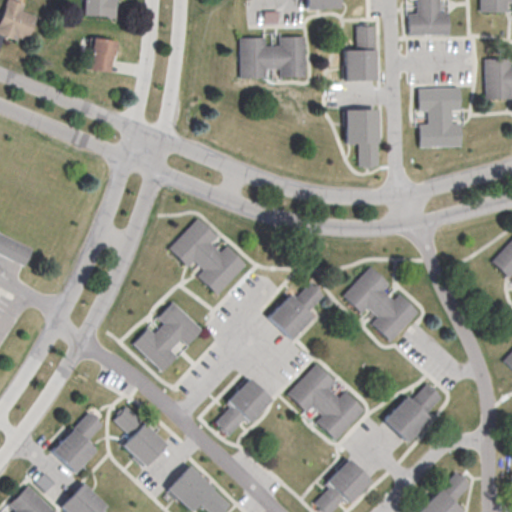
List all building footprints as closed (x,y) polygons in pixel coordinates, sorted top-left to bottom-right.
[(9,0),(3,0),(0,8),(0,37),(12,42),(14,37),(22,40),(32,17),(17,11),(20,4),(9,0)] [(78,0),(111,0),(111,17),(78,16),(78,0)] [(301,0),(335,0),(335,8),(302,8),(301,0)] [(437,0),(437,12),(445,12),(446,38),(406,39),(405,13),(414,13),(413,0),(437,0)] [(475,0),(511,0),(511,2),(504,2),(504,12),(476,13),(475,0)] [(371,25),(372,80),(341,81),(340,50),(353,50),(352,26),(371,25)] [(233,36),(261,36),(261,46),(275,45),(274,37),(300,36),(301,77),(274,78),(274,69),(262,69),(262,79),(234,80),(233,36)] [(84,69),(106,71),(109,39),(88,37),(84,69)] [(480,58),(507,57),(508,67),(511,67),(511,90),(509,90),(510,100),(482,101),(480,58)] [(415,89),(456,88),(456,110),(447,110),(448,123),(457,123),(457,146),(417,147),(416,125),(424,124),(424,110),(415,110),(415,89)] [(375,166),(374,109),(342,110),(342,143),(355,142),(356,166),(375,166)] [(213,292),(194,275),(200,269),(190,259),(184,266),(164,248),(192,218),(211,236),(205,242),(216,252),(221,246),(240,263),(213,292)] [(511,271),(510,270),(504,277),(485,259),(511,229),(511,271)] [(387,341),(368,324),(373,318),(363,308),(357,315),(338,297),(366,267),(385,285),(379,291),(389,301),(395,295),(414,312),(387,341)] [(263,317),(286,293),(291,298),(305,283),(318,296),(305,310),(309,315),(286,339),(263,317)] [(128,344),(144,328),(149,333),(159,323),(152,317),(168,301),(197,329),(183,345),(176,339),(166,349),(172,355),(157,371),(128,344)] [(511,374),(499,362),(511,347),(511,374)] [(332,438),(313,421),(319,415),(309,406),(303,412),(283,394),(311,364),(331,382),(324,389),(335,398),(341,392),(359,409),(332,438)] [(246,421),(268,399),(249,380),(210,419),(225,433),(241,416),(246,421)] [(380,421),(403,397),(408,401),(424,384),(437,397),(420,414),(425,419),(402,443),(380,421)] [(121,406),(162,444),(141,467),(118,446),(127,437),(108,420),(121,406)] [(47,451),(84,413),(97,425),(81,441),(91,450),(69,473),(47,451)] [(346,502),(368,479),(347,459),(310,499),(323,511),(326,511),(341,497),(346,502)] [(184,465),(226,504),(218,511),(204,511),(195,503),(187,511),(185,511),(162,489),(184,465)] [(457,511),(415,511),(452,473),(465,486),(449,503),(458,511),(457,511)] [(60,511),(54,506),(77,482),(102,506),(96,511),(60,511)] [(9,511),(10,511),(4,505),(22,486),(49,511),(9,511)]
